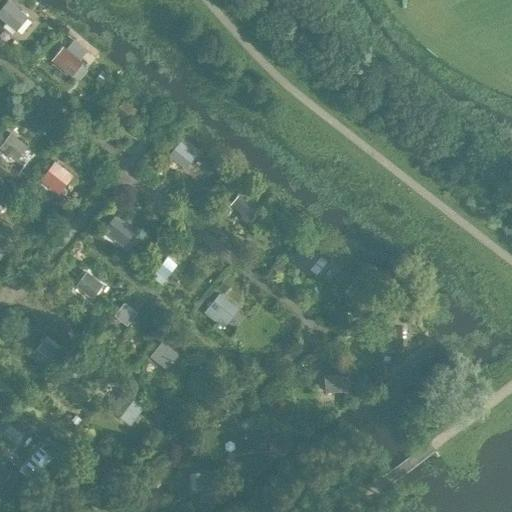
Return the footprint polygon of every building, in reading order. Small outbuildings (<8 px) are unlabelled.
[(29,16),(8,0),(0,10),(0,16),(17,30),(29,16)] [(84,62),(64,46),(53,60),(73,76),(84,62)] [(122,129),(132,116),(116,104),(106,117),(122,129)] [(0,147),(14,159),(26,145),(11,133),(0,145),(0,147)] [(179,143),(167,159),(182,170),(194,154),(179,143)] [(52,189),(67,170),(54,160),(39,179),(52,189)] [(229,177),(224,183),(231,188),(235,182),(229,177)] [(255,213),(261,205),(242,191),(231,205),(241,213),(241,218),(250,225),(256,217),(255,213)] [(134,231),(113,215),(102,229),(123,245),(134,231)] [(303,242),(293,254),(309,267),(319,255),(303,242)] [(165,257),(155,270),(164,278),(175,265),(165,257)] [(93,298),(103,284),(88,272),(77,286),(93,298)] [(221,322),(232,307),(215,294),(204,309),(221,322)] [(125,303),(115,316),(125,323),(135,310),(125,303)] [(385,347),(402,346),(401,329),(384,330),(385,347)] [(165,336),(155,349),(165,357),(175,344),(165,336)] [(64,351),(46,337),(37,349),(55,364),(64,351)] [(324,375),(325,392),(342,391),(341,374),(324,375)] [(122,392),(115,401),(127,412),(135,402),(122,392)] [(245,435),(247,451),(264,449),(262,433),(245,435)] [(52,458),(37,446),(24,463),(39,475),(52,458)] [(195,473),(196,489),(212,488),(211,472),(195,473)]
